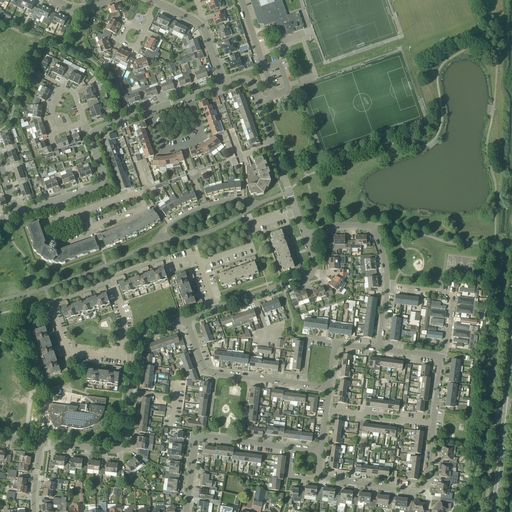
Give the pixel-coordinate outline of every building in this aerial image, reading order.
[(23,0),(22,2),(19,1),(17,7),(22,10),(23,7),(26,8),(30,0),(29,0),(23,0)] [(27,12),(33,15),(36,9),(33,7),(35,3),(30,0),(26,8),(29,9),(27,12)] [(210,11),(218,8),(220,7),(221,8),(223,7),(224,6),(224,3),(222,3),(221,3),(219,0),(210,0),(211,3),(208,4),(209,8),(210,8),(210,11)] [(263,23),(264,27),(271,24),(270,21),(272,21),(273,23),(276,22),(275,20),(280,18),(274,1),(273,0),(249,0),(258,25),(263,23)] [(283,7),(281,2),(280,0),(273,0),(274,1),(280,18),(275,20),(276,22),(279,32),(281,37),(300,31),(294,13),(287,16),(284,6),(283,7)] [(46,8),(41,5),(39,10),(36,9),(33,15),(31,19),(34,20),(35,17),(40,20),(42,16),(46,8)] [(110,14),(109,15),(117,19),(119,16),(117,12),(122,10),(120,5),(113,7),(112,5),(109,6),(112,13),(110,14)] [(46,8),(42,16),(45,17),(43,20),(46,21),(44,24),(47,26),(49,23),(52,17),(49,15),(51,10),(46,8)] [(215,23),(216,25),(224,22),(224,24),(229,22),(227,17),(226,17),(224,11),(215,14),(217,18),(213,19),(214,23),(215,23)] [(56,22),(58,24),(62,16),(57,13),(55,18),(52,17),(49,23),(54,25),(56,22)] [(109,25),(118,29),(120,24),(116,22),(117,19),(109,15),(107,20),(110,22),(109,25)] [(160,29),(165,18),(160,15),(156,23),(159,24),(158,27),(160,29)] [(60,32),(64,34),(68,25),(65,24),(67,18),(62,16),(58,24),(61,25),(60,28),(62,29),(60,32)] [(171,21),(165,18),(160,29),(166,31),(166,30),(169,32),(172,26),(169,25),(171,21)] [(245,35),(240,20),(235,22),(237,27),(239,32),(241,36),(245,35)] [(178,33),(182,26),(176,23),(174,28),(172,26),(169,32),(167,35),(170,36),(173,31),(178,33)] [(227,31),(230,30),(228,24),(220,27),(221,30),(220,30),(221,32),(218,33),(220,40),(229,36),(227,31)] [(115,34),(118,29),(109,25),(106,30),(105,29),(104,32),(109,35),(111,32),(115,34)] [(183,42),(185,40),(190,35),(189,34),(190,31),(187,29),(182,26),(178,33),(184,36),(181,41),(183,42)] [(100,47),(100,48),(109,44),(107,39),(109,35),(104,32),(102,35),(99,33),(97,37),(99,42),(98,42),(99,45),(98,45),(98,46),(99,47),(99,48),(100,47)] [(189,43),(191,48),(199,45),(197,39),(192,41),(190,35),(185,40),(187,43),(189,43)] [(149,38),(147,43),(156,47),(158,42),(159,43),(161,40),(160,40),(154,37),(155,37),(154,40),(149,38)] [(233,44),(235,44),(239,43),(237,38),(224,42),(226,46),(223,47),(225,55),(234,52),(232,46),(234,45),(233,44)] [(149,50),(147,53),(155,56),(158,58),(160,54),(157,53),(159,49),(156,47),(147,43),(144,48),(149,50)] [(111,50),(109,44),(100,48),(102,53),(103,53),(110,56),(111,53),(112,52),(109,50),(111,50)] [(188,59),(191,57),(197,56),(196,53),(201,51),(199,45),(191,48),(187,49),(189,55),(187,56),(188,59)] [(116,57),(121,60),(125,51),(120,48),(118,53),(115,52),(111,60),(114,61),(116,57)] [(126,71),(127,68),(131,59),(128,58),(130,53),(125,51),(121,60),(117,67),(126,71)] [(145,57),(140,59),(143,68),(149,66),(148,64),(152,63),(155,56),(147,53),(146,52),(146,53),(147,53),(146,56),(146,57),(145,57)] [(235,69),(237,69),(242,67),(240,59),(239,59),(237,54),(231,56),(232,61),(228,63),(231,70),(235,69)] [(48,65),(51,67),(54,61),(55,59),(46,55),(41,67),(46,69),(48,65)] [(144,71),(143,68),(140,59),(135,61),(136,64),(132,65),(134,71),(138,70),(139,72),(140,73),(144,71)] [(52,72),(57,75),(61,66),(56,64),(57,63),(54,61),(51,67),(54,68),(52,72)] [(61,66),(57,75),(62,77),(64,73),(67,74),(70,69),(71,67),(63,63),(61,66)] [(199,69),(202,79),(208,77),(204,65),(202,66),(202,67),(199,69)] [(190,70),(192,77),(195,76),(197,81),(202,79),(199,69),(199,68),(195,69),(197,73),(195,74),(193,69),(190,70)] [(68,80),(73,82),(79,71),(74,69),(73,71),(70,69),(67,74),(70,76),(68,80)] [(182,74),(183,78),(186,85),(191,83),(190,78),(192,77),(190,70),(189,69),(185,70),(186,72),(182,74)] [(79,71),(73,82),(78,85),(80,81),(83,82),(86,77),(83,75),(84,74),(79,71)] [(180,87),(186,85),(183,78),(182,74),(177,76),(178,79),(175,81),(176,83),(178,82),(180,87)] [(166,81),(166,84),(169,91),(174,89),(174,88),(177,87),(176,83),(175,81),(173,77),(170,78),(171,79),(166,81)] [(158,86),(159,88),(162,87),(163,93),(169,91),(166,84),(161,85),(160,82),(157,83),(158,86)] [(40,92),(48,96),(50,91),(46,88),(47,86),(42,83),(40,86),(43,87),(40,92)] [(152,96),(158,94),(156,89),(159,88),(158,86),(155,88),(154,84),(149,86),(152,96)] [(83,91),(85,97),(94,94),(92,88),(93,88),(92,85),(87,87),(88,90),(83,91)] [(140,89),(142,95),(145,94),(147,98),(152,96),(149,86),(148,85),(145,87),(140,89)] [(132,92),(135,102),(141,101),(141,100),(144,99),(142,95),(140,89),(132,92)] [(231,93),(233,98),(240,95),(240,94),(241,94),(240,90),(239,91),(239,90),(231,93)] [(48,96),(40,92),(38,98),(35,96),(34,99),(39,102),(40,99),(45,101),(48,96)] [(132,92),(120,96),(123,104),(129,102),(130,104),(135,102),(132,92)] [(94,94),(85,97),(87,102),(91,100),(92,104),(98,102),(97,98),(96,99),(94,94)] [(243,94),(240,95),(233,98),(234,104),(237,103),(245,100),(243,94)] [(247,105),(245,100),(237,103),(239,108),(247,105)] [(209,106),(207,101),(199,104),(198,105),(200,108),(201,108),(201,109),(203,109),(203,108),(209,106)] [(89,108),(91,114),(100,111),(98,105),(99,105),(98,102),(92,104),(94,107),(89,108)] [(203,109),(205,114),(213,111),(211,105),(209,106),(203,108),(203,109)] [(239,108),(241,113),(248,111),(247,105),(239,108)] [(100,111),(91,114),(93,119),(96,118),(98,121),(105,118),(104,115),(101,116),(100,111)] [(213,111),(205,114),(207,119),(215,116),(213,111)] [(250,116),(248,111),(241,113),(243,119),(250,116)] [(207,119),(209,125),(217,122),(215,116),(207,119)] [(252,121),(250,116),(243,119),(245,124),(252,121)] [(245,124),(246,130),(254,127),(252,121),(245,124)] [(209,125),(211,130),(219,127),(217,122),(209,125)] [(38,126),(37,123),(29,126),(30,129),(32,128),(34,134),(45,130),(43,124),(38,126)] [(137,125),(139,131),(144,129),(147,128),(146,127),(147,127),(146,123),(145,123),(137,125)] [(221,133),(219,127),(211,130),(213,135),(221,133)] [(256,132),(254,127),(246,130),(244,131),(245,136),(248,135),(256,132)] [(144,129),(139,131),(136,132),(138,137),(146,134),(144,129)] [(2,137),(4,142),(15,138),(13,133),(12,130),(5,132),(6,135),(2,137)] [(32,141),(33,144),(38,142),(37,139),(47,136),(45,130),(34,134),(36,139),(32,141)] [(250,140),(258,138),(256,132),(248,135),(250,140)] [(81,142),(80,139),(78,134),(72,136),(74,141),(71,142),(73,148),(79,145),(78,143),(81,142)] [(106,141),(107,142),(112,140),(115,139),(113,134),(105,136),(105,137),(104,137),(106,141)] [(146,134),(138,137),(140,142),(148,140),(146,134)] [(214,137),(210,140),(217,149),(222,145),(220,143),(214,137)] [(18,147),(15,138),(4,142),(6,148),(11,146),(12,149),(18,147)] [(70,149),(73,148),(71,142),(68,143),(66,138),(61,140),(64,148),(69,146),(70,149)] [(250,140),(247,141),(250,150),(256,148),(255,145),(260,143),(260,142),(259,138),(258,139),(258,138),(250,140)] [(58,150),(55,151),(57,156),(60,155),(58,150),(61,149),(62,153),(65,152),(64,148),(61,140),(55,142),(58,150)] [(105,143),(106,148),(114,145),(112,140),(107,142),(105,143)] [(142,148),(150,145),(148,140),(140,142),(142,148)] [(210,140),(205,144),(211,153),(217,149),(210,140)] [(39,154),(44,153),(43,150),(46,149),(44,143),(39,144),(38,142),(33,144),(34,147),(36,146),(39,154)] [(205,144),(200,146),(203,154),(205,156),(211,153),(205,144)] [(116,151),(114,145),(106,148),(108,154),(116,151)] [(144,153),(152,150),(150,145),(142,148),(144,153)] [(200,146),(195,148),(197,156),(203,154),(200,146)] [(8,153),(9,159),(17,156),(16,153),(20,152),(18,147),(12,149),(13,152),(8,153)] [(51,147),(46,149),(43,150),(44,153),(45,156),(45,155),(46,157),(46,158),(48,158),(49,158),(54,157),(57,156),(55,151),(52,151),(51,147)] [(192,158),(197,156),(195,148),(193,149),(193,148),(190,149),(190,150),(189,150),(192,158)] [(110,159),(118,156),(121,155),(119,150),(116,151),(108,154),(110,159)] [(146,159),(154,156),(152,150),(144,153),(146,159)] [(177,155),(176,155),(179,163),(184,161),(181,153),(180,152),(177,154),(177,155)] [(21,155),(17,156),(9,159),(11,164),(17,163),(18,165),(22,164),(21,161),(23,160),(21,155)] [(110,159),(112,164),(123,161),(121,155),(118,156),(110,159)] [(180,166),(179,163),(176,155),(170,157),(172,165),(173,168),(180,166)] [(246,186),(247,186),(247,190),(249,189),(249,193),(250,193),(251,195),(256,194),(257,196),(264,194),(267,187),(268,188),(271,182),(268,175),(270,174),(273,173),(269,161),(266,162),(264,163),(262,158),(254,161),(248,163),(246,164),(245,164),(245,166),(246,186)] [(123,161),(112,164),(114,170),(122,167),(124,166),(123,161)] [(21,168),(23,167),(22,164),(18,165),(19,168),(13,170),(15,176),(22,173),(21,168)] [(82,166),(77,168),(77,166),(74,167),(76,175),(79,174),(81,179),(86,177),(84,169),(82,166)] [(92,175),(91,172),(94,171),(92,166),(89,167),(84,169),(86,177),(92,175)] [(72,173),(67,175),(69,183),(75,181),(74,176),(76,175),(74,167),(71,168),(72,173)] [(114,170),(116,175),(123,172),(122,167),(114,170)] [(27,177),(26,173),(26,172),(22,173),(15,176),(17,181),(22,179),(23,182),(29,180),(27,177)] [(69,183),(67,175),(61,177),(60,172),(57,173),(59,181),(62,180),(64,185),(69,183)] [(116,175),(118,180),(125,178),(123,172),(116,175)] [(50,181),(53,188),(58,186),(57,182),(59,181),(57,173),(54,174),(54,175),(48,177),(50,181)] [(53,188),(50,181),(44,182),(43,178),(40,179),(40,181),(43,187),(45,186),(47,190),(53,188)] [(118,180),(120,186),(127,183),(125,178),(118,180)] [(241,186),(244,186),(243,180),(240,180),(240,179),(234,180),(235,191),(235,192),(235,191),(236,191),(241,191),(241,186)] [(19,187),(21,192),(28,190),(27,187),(31,186),(29,180),(23,182),(24,185),(19,187)] [(127,183),(120,186),(120,187),(119,187),(120,191),(121,191),(126,190),(127,193),(135,190),(134,187),(129,188),(127,183)] [(209,185),(212,196),(213,195),(213,196),(218,195),(216,187),(215,183),(209,185)] [(212,196),(209,185),(208,185),(209,185),(203,187),(203,186),(207,198),(211,196),(212,196)] [(31,189),(28,190),(21,192),(23,198),(27,196),(29,201),(35,199),(33,194),(31,189)] [(181,194),(183,198),(186,206),(190,204),(190,203),(191,203),(192,203),(188,196),(187,192),(181,194)] [(197,201),(194,193),(188,196),(192,203),(192,202),(193,203),(197,201)] [(181,208),(177,201),(175,196),(174,194),(172,195),(173,197),(169,199),(169,200),(176,211),(180,209),(180,208),(181,208)] [(182,208),(186,206),(183,198),(177,201),(181,208),(182,207),(182,208)] [(164,203),(165,204),(171,214),(171,213),(172,213),(176,211),(169,200),(164,203)] [(162,206),(160,208),(157,204),(154,205),(157,210),(161,216),(164,214),(166,217),(170,214),(171,214),(165,204),(162,206)] [(112,233),(112,231),(108,232),(108,233),(102,235),(102,234),(101,233),(102,232),(100,233),(98,234),(95,234),(96,234),(97,236),(97,237),(99,242),(99,241),(102,241),(104,241),(106,248),(110,246),(113,245),(113,246),(113,245),(115,244),(123,241),(122,240),(124,240),(125,241),(126,241),(125,239),(127,238),(127,239),(135,236),(134,235),(137,234),(138,236),(137,233),(139,233),(147,230),(146,229),(148,228),(149,229),(150,229),(148,227),(151,226),(151,227),(158,223),(157,222),(159,221),(160,222),(160,221),(154,211),(140,219),(126,226),(112,233)] [(33,248),(34,251),(36,252),(38,252),(38,253),(42,255),(41,256),(42,259),(43,260),(45,259),(49,261),(49,262),(51,263),(53,263),(54,261),(57,262),(59,262),(60,264),(62,265),(65,263),(66,261),(70,260),(70,259),(74,258),(76,258),(82,256),(83,256),(83,255),(87,253),(89,254),(95,251),(96,250),(98,249),(95,240),(62,251),(63,253),(57,255),(57,254),(54,253),(56,249),(55,248),(57,245),(52,243),(49,250),(46,248),(45,248),(45,249),(43,243),(44,242),(37,223),(28,226),(29,228),(28,229),(30,236),(32,237),(33,241),(32,242),(33,242),(34,246),(33,248)] [(286,237),(290,235),(287,226),(282,228),(283,231),(285,230),(287,235),(283,236),(282,231),(277,233),(276,232),(275,233),(272,234),(273,238),(271,238),(274,245),(272,245),(274,249),(276,248),(277,251),(276,251),(277,253),(288,249),(286,244),(288,244),(287,244),(287,241),(289,240),(290,238),(289,237),(286,238),(286,237)] [(339,245),(339,236),(334,236),(334,241),(326,241),(326,247),(330,247),(334,247),(334,245),(339,245)] [(345,250),(345,248),(348,248),(348,250),(350,250),(350,246),(348,246),(348,241),(345,241),(345,236),(339,236),(339,245),(339,250),(345,250)] [(361,249),(361,245),(361,236),(355,236),(355,241),(352,241),(352,246),(350,246),(350,250),(350,252),(352,252),(352,249),(361,249)] [(361,236),(361,245),(366,245),(366,247),(370,247),(370,241),(366,241),(366,236),(361,236)] [(290,254),(288,249),(277,253),(278,255),(279,255),(280,258),(277,259),(278,263),(280,262),(282,269),(283,268),(285,271),(288,270),(289,271),(290,270),(294,268),(293,263),(296,262),(298,266),(295,267),(296,270),(302,268),(299,259),(294,261),(293,259),(296,258),(297,257),(294,256),(292,257),(291,254),(290,254)] [(241,266),(241,267),(236,269),(240,280),(242,280),(242,278),(244,277),(245,280),(249,279),(249,277),(255,275),(255,274),(258,273),(257,269),(257,268),(256,268),(254,263),(250,264),(249,261),(253,259),(254,262),(257,261),(255,255),(246,259),(247,263),(246,264),(245,261),(244,260),(242,263),(243,265),(241,266)] [(340,264),(340,256),(340,255),(334,255),(334,259),(329,259),(329,264),(338,264),(340,264)] [(361,266),(376,264),(375,259),(370,259),(370,256),(360,257),(361,266)] [(157,267),(164,264),(163,261),(155,264),(154,266),(156,272),(154,273),(154,272),(149,274),(152,285),(157,283),(158,285),(163,283),(163,281),(167,280),(163,268),(158,270),(157,267)] [(365,274),(371,274),(371,270),(376,270),(376,264),(361,266),(362,275),(365,274)] [(139,277),(134,279),(138,290),(142,288),(143,290),(149,288),(148,286),(152,285),(149,274),(144,275),(142,272),(149,270),(148,266),(140,269),(139,271),(141,277),(139,278),(139,277)] [(231,269),(230,270),(228,270),(227,268),(225,267),(224,268),(225,271),(224,271),(222,267),(213,270),(215,275),(218,274),(217,272),(221,271),(222,274),(218,275),(219,280),(219,281),(220,282),(221,285),(224,284),(225,286),(231,283),(232,285),(236,283),(235,281),(237,280),(238,281),(240,280),(236,269),(231,271),(231,269)] [(190,288),(189,283),(188,284),(187,282),(193,279),(194,277),(191,270),(188,271),(190,276),(190,277),(187,278),(185,273),(174,277),(176,282),(174,283),(176,288),(178,288),(179,292),(190,288)] [(368,278),(368,283),(377,282),(377,277),(372,277),(371,274),(365,274),(365,278),(368,278)] [(134,279),(129,280),(129,282),(127,282),(125,276),(123,275),(115,278),(116,281),(123,279),(124,282),(119,284),(123,295),(128,294),(128,295),(134,294),(133,292),(138,290),(134,279)] [(332,281),(343,289),(346,284),(335,276),(332,281)] [(343,289),(332,281),(329,285),(341,294),(344,289),(343,289)] [(378,288),(377,282),(368,283),(369,289),(366,289),(367,292),(373,292),(373,288),(378,288)] [(105,307),(110,305),(106,294),(101,295),(100,292),(107,290),(105,286),(98,289),(97,291),(99,297),(97,298),(96,297),(91,299),(95,310),(100,308),(100,310),(106,309),(105,307)] [(317,288),(321,297),(326,295),(326,298),(330,296),(328,290),(324,291),(323,287),(318,288),(317,288)] [(200,295),(198,294),(192,296),(191,294),(192,293),(190,288),(179,292),(181,297),(179,298),(181,303),(183,303),(184,307),(195,304),(195,305),(203,303),(200,295)] [(314,295),(311,296),(313,302),(316,301),(315,299),(321,297),(317,288),(312,290),(314,295)] [(463,293),(462,297),(472,298),(472,294),(474,294),(474,290),(460,288),(459,292),(463,293)] [(313,302),(311,296),(307,297),(305,291),(300,292),(303,301),(308,299),(310,304),(313,302)] [(85,314),(86,316),(91,314),(90,312),(95,310),(91,299),(86,300),(85,297),(92,295),(91,292),(83,294),(82,296),(84,303),(82,303),(82,302),(77,304),(80,315),(85,314)] [(304,304),(303,301),(300,292),(299,292),(300,292),(295,294),(296,299),(291,301),(293,307),(299,305),(299,306),(304,304)] [(457,305),(473,307),(474,300),(458,298),(457,305)] [(59,306),(65,304),(67,307),(62,309),(65,320),(70,319),(71,321),(76,319),(76,317),(80,315),(77,304),(71,306),(72,307),(70,308),(67,301),(66,300),(58,303),(59,306)] [(275,301),(273,302),(275,310),(281,308),(278,300),(275,301),(274,301),(275,301)] [(432,300),(431,307),(446,310),(447,305),(442,305),(442,302),(432,300)] [(269,303),(267,304),(270,312),(275,310),(273,302),(269,303)] [(262,306),(264,313),(270,312),(267,304),(264,305),(264,304),(264,305),(262,306)] [(467,315),(472,315),(473,308),(457,306),(456,313),(462,314),(461,318),(466,319),(467,315)] [(248,312),(252,322),(257,320),(256,317),(254,310),(248,312)] [(248,312),(243,314),(246,324),(252,322),(248,312)] [(243,314),(237,316),(241,326),(246,324),(243,314)] [(222,326),(223,326),(231,323),(232,325),(234,325),(232,318),(231,316),(220,320),(222,326)] [(233,328),(241,326),(237,316),(232,318),(234,325),(232,325),(233,328)] [(431,318),(430,326),(444,328),(445,320),(431,318)] [(453,330),(469,331),(470,325),(475,326),(476,321),(460,319),(459,324),(453,324),(453,329),(453,330)] [(51,343),(49,337),(48,338),(47,336),(53,333),(54,331),(52,324),(48,325),(50,330),(47,331),(45,327),(34,331),(36,336),(34,337),(36,343),(38,342),(39,346),(51,343)] [(212,329),(202,333),(204,338),(214,335),(213,331),(212,329)] [(453,337),(469,339),(470,332),(454,330),(453,337)] [(171,337),(174,344),(177,343),(178,346),(180,345),(177,335),(171,337)] [(214,335),(204,338),(206,344),(216,340),(214,335)] [(174,344),(171,337),(166,339),(169,349),(170,351),(172,351),(171,348),(174,347),(173,344),(174,344)] [(295,347),(304,348),(304,346),(303,345),(303,342),(300,342),(300,339),(293,338),(292,343),(292,344),(292,347),(295,347)] [(169,349),(166,339),(160,341),(163,348),(164,351),(169,349)] [(463,344),(467,345),(468,341),(453,340),(453,343),(457,343),(456,347),(462,348),(463,344)] [(39,352),(41,357),(43,357),(44,361),(56,357),(54,352),(57,351),(60,358),(63,357),(60,349),(58,348),(52,350),(51,348),(52,347),(51,343),(39,346),(41,351),(39,352)] [(157,356),(158,358),(162,359),(161,357),(160,357),(159,353),(158,353),(155,343),(150,345),(152,352),(153,351),(154,357),(157,356)] [(154,365),(152,364),(153,355),(147,354),(145,366),(147,366),(154,367),(154,365)] [(62,366),(65,372),(68,371),(65,363),(63,363),(57,365),(56,363),(57,362),(56,357),(44,361),(46,366),(44,366),(46,372),(48,371),(49,376),(61,372),(59,367),(62,366)] [(180,366),(181,368),(191,364),(189,359),(182,361),(184,365),(180,366)] [(281,368),(282,362),(280,362),(279,362),(279,363),(273,362),(272,370),(275,370),(275,372),(278,372),(278,368),(281,368)] [(404,376),(405,370),(402,369),(403,362),(398,362),(396,371),(402,372),(401,376),(404,376)] [(92,369),(92,370),(88,370),(86,382),(91,382),(91,384),(97,385),(97,383),(102,384),(104,372),(98,371),(98,372),(96,372),(97,365),(95,364),(87,363),(87,366),(91,367),(90,369),(92,369)] [(292,370),(294,370),(296,370),(296,372),(299,373),(300,365),(293,364),(292,370)] [(107,384),(107,386),(113,387),(113,385),(118,386),(119,374),(114,373),(115,370),(121,371),(122,367),(114,366),(112,367),(111,374),(109,374),(109,373),(104,372),(102,384),(107,384)] [(194,369),(193,370),(186,372),(187,374),(189,373),(193,382),(198,380),(194,369)] [(367,393),(364,393),(363,399),(366,399),(365,406),(371,407),(372,395),(372,394),(367,394),(367,393)] [(317,402),(318,396),(306,395),(306,396),(305,403),(307,404),(307,401),(311,401),(317,402)] [(80,404),(78,408),(66,406),(50,404),(48,421),(52,421),(55,428),(59,427),(62,426),(64,426),(65,427),(66,427),(68,428),(69,428),(69,427),(71,428),(75,429),(80,429),(84,429),(84,430),(90,429),(89,428),(94,426),(97,423),(100,419),(101,420),(104,415),(103,414),(104,411),(105,407),(106,399),(86,397),(85,405),(80,404)] [(317,402),(311,401),(309,412),(309,415),(312,415),(312,413),(315,413),(317,402)] [(200,419),(200,422),(199,428),(205,429),(207,418),(198,416),(197,419),(200,419)] [(188,427),(199,428),(200,422),(189,421),(189,420),(187,420),(186,423),(188,423),(188,427)] [(248,422),(247,422),(245,433),(251,434),(252,428),(252,425),(255,425),(255,423),(248,422)] [(362,434),(367,434),(368,425),(363,424),(362,431),(359,431),(358,437),(361,438),(362,434)] [(174,434),(173,438),(170,437),(169,440),(178,441),(178,438),(185,439),(186,433),(178,432),(178,435),(174,434)] [(137,443),(149,445),(150,439),(150,436),(144,435),(144,438),(138,437),(137,443)] [(184,445),(177,444),(178,441),(169,440),(169,443),(173,444),(172,450),(184,451),(184,445)] [(141,456),(142,457),(147,460),(149,445),(137,443),(136,449),(140,449),(139,452),(141,453),(141,456)] [(441,453),(443,453),(451,454),(454,454),(455,455),(455,451),(456,446),(450,445),(450,448),(441,447),(441,453)] [(420,454),(421,452),(421,449),(409,447),(408,447),(407,454),(413,455),(413,453),(420,454)] [(169,455),(168,458),(175,459),(176,456),(183,457),(184,451),(172,450),(171,456),(169,455)] [(451,460),(450,463),(454,463),(453,464),(456,464),(457,458),(453,458),(454,454),(451,454),(443,453),(443,459),(451,460)] [(58,466),(59,457),(54,456),(53,462),(50,462),(49,468),(52,468),(52,467),(54,467),(55,466),(58,466)] [(28,465),(29,465),(30,458),(21,457),(20,464),(28,465)] [(59,457),(58,466),(64,467),(63,470),(67,470),(67,464),(64,464),(65,457),(59,457)] [(130,461),(136,469),(140,465),(142,468),(144,466),(140,461),(138,463),(134,457),(130,461)] [(76,468),(77,459),(71,458),(70,464),(67,464),(67,470),(75,471),(76,468)] [(170,462),(170,467),(181,469),(182,463),(175,462),(175,459),(168,458),(168,461),(170,462)] [(84,473),(85,466),(82,466),(83,459),(77,459),(76,468),(81,469),(81,472),(84,473)] [(85,466),(84,473),(87,473),(88,470),(93,471),(95,461),(89,460),(88,467),(85,466)] [(102,475),(103,469),(100,468),(100,462),(95,461),(93,471),(99,471),(99,474),(102,475)] [(130,461),(125,465),(129,470),(127,472),(131,477),(133,475),(131,472),(136,469),(130,461)] [(111,473),(112,463),(106,463),(106,469),(103,469),(102,475),(105,475),(105,472),(111,473)] [(117,474),(116,477),(119,477),(120,474),(124,474),(123,471),(117,470),(118,464),(112,463),(111,473),(117,474)] [(384,466),(383,476),(389,477),(389,469),(392,470),(393,464),(390,463),(390,467),(384,466)] [(448,463),(447,466),(439,465),(438,471),(441,471),(451,472),(452,469),(453,469),(453,464),(454,463),(450,463),(448,463)] [(20,464),(19,464),(18,471),(27,472),(28,465),(20,464)] [(165,476),(173,477),(174,474),(181,475),(181,469),(170,467),(169,473),(165,473),(165,476)] [(449,478),(448,481),(451,481),(457,482),(458,476),(451,475),(452,472),(451,472),(441,471),(440,477),(449,478)] [(201,480),(212,482),(213,476),(217,476),(217,473),(209,472),(209,475),(201,474),(201,480)] [(167,485),(179,487),(180,481),(173,480),(173,477),(165,476),(164,479),(168,479),(167,485)] [(25,487),(25,486),(26,479),(17,478),(17,481),(13,480),(13,485),(25,487)] [(57,480),(57,483),(47,482),(46,489),(53,490),(58,491),(59,484),(68,485),(68,481),(57,480)] [(205,487),(205,490),(211,491),(216,491),(217,488),(212,488),(212,482),(201,480),(200,486),(205,487)] [(437,482),(436,488),(439,489),(439,488),(447,489),(447,486),(451,487),(451,481),(448,481),(445,480),(445,483),(437,482)] [(12,489),(17,490),(16,493),(25,494),(26,487),(25,486),(25,487),(13,485),(13,486),(12,486),(12,488),(13,488),(12,489)] [(163,494),(165,494),(171,495),(172,492),(178,493),(179,487),(167,485),(167,491),(163,490),(163,494)] [(301,493),(301,498),(300,502),(304,502),(304,496),(310,496),(311,487),(305,486),(304,493),(302,493),(301,493)] [(315,500),(319,501),(319,495),(316,494),(317,488),(311,487),(310,496),(316,497),(315,500)] [(295,498),(301,498),(301,493),(302,493),(302,491),(299,490),(299,488),(293,488),(291,500),(294,500),(295,498)] [(319,495),(319,501),(322,501),(322,498),(328,499),(329,489),(323,488),(322,495),(319,495)] [(446,495),(446,498),(452,499),(452,493),(449,493),(449,490),(447,489),(439,488),(439,489),(438,494),(446,495)] [(52,498),(53,490),(46,489),(44,489),(43,496),(52,498)] [(199,489),(199,495),(204,496),(204,499),(205,499),(210,500),(214,500),(214,497),(210,496),(211,491),(205,490),(199,489)] [(262,507),(264,498),(265,491),(256,489),(253,505),(262,507)] [(334,505),(336,505),(337,497),(334,497),(335,490),(329,489),(328,499),(327,504),(329,504),(331,502),(333,503),(334,505)] [(347,491),(341,491),(340,498),(337,497),(336,505),(339,506),(340,504),(345,504),(346,500),(347,491)] [(354,505),(355,499),(352,499),(353,492),(347,491),(346,500),(352,501),(351,505),(354,505)] [(363,506),(364,503),(365,494),(359,493),(358,498),(355,498),(355,499),(354,505),(363,506)] [(368,503),(367,507),(373,508),(373,502),(370,501),(370,500),(371,494),(365,494),(364,503),(368,503)] [(376,504),(382,505),(383,496),(377,495),(377,501),(376,502),(373,502),(373,508),(376,508),(376,504)] [(382,509),(391,510),(391,504),(388,504),(389,502),(389,497),(383,496),(382,505),(382,509)] [(391,504),(391,510),(400,511),(401,498),(395,498),(395,505),(391,504)] [(408,511),(409,508),(410,506),(407,506),(407,499),(401,498),(400,511),(404,511),(403,511),(408,511)] [(418,511),(419,503),(419,501),(414,500),(413,508),(409,508),(408,511),(414,511),(415,511),(418,511)] [(53,501),(52,501),(47,501),(46,505),(42,505),(42,511),(49,511),(52,511),(51,506),(53,506),(53,505),(60,506),(60,511),(66,511),(66,503),(61,502),(53,501)] [(441,511),(443,511),(444,511),(447,511),(451,509),(451,504),(447,504),(447,506),(445,508),(440,501),(435,505),(436,505),(441,511)] [(211,511),(212,504),(210,504),(208,503),(209,503),(200,502),(198,511),(207,511),(211,511)] [(101,511),(96,511),(95,511),(106,511),(106,503),(102,503),(101,503),(101,511)]
